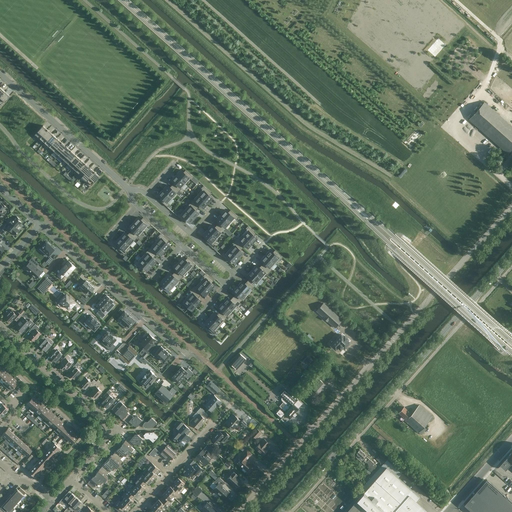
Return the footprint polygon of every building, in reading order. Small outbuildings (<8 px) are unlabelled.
[(458,97),(472,84),(467,79),(453,92),(458,97)] [(5,91),(0,96),(0,106),(10,96),(5,91)] [(469,119),(492,140),(508,154),(511,149),(511,126),(484,102),(469,119)] [(40,138),(48,129),(43,125),(33,136),(38,140),(40,139),(40,138)] [(44,143),(52,134),(48,129),(40,138),(40,139),(44,143)] [(472,144),(477,139),(468,130),(463,135),(472,144)] [(49,147),(57,138),(52,134),(44,143),(49,147)] [(54,151),(62,142),(57,138),(49,147),(54,151)] [(58,155),(66,146),(62,142),(54,151),(58,155)] [(63,159),(71,150),(66,146),(58,155),(63,159)] [(426,160),(437,169),(446,158),(435,149),(426,160)] [(68,164),(76,155),(71,150),(63,159),(68,164)] [(73,168),(81,159),(76,155),(68,164),(73,168)] [(77,172),(85,163),(81,159),(73,168),(77,172)] [(82,176),(90,167),(85,163),(77,172),(82,176)] [(86,180),(95,172),(90,167),(82,176),(86,180)] [(176,174),(176,175),(186,183),(190,179),(191,180),(194,177),(186,170),(183,172),(180,170),(176,174)] [(99,176),(95,172),(86,180),(85,182),(90,187),(99,176)] [(174,182),(172,184),(179,191),(186,183),(176,175),(175,175),(172,179),(172,180),(174,182)] [(163,189),(173,198),(179,191),(172,184),(170,187),(167,184),(167,185),(163,189)] [(198,194),(208,203),(208,202),(208,203),(212,198),(209,195),(212,193),(203,185),(201,188),(202,189),(198,194)] [(161,197),(159,199),(167,207),(170,204),(168,203),(173,198),(163,189),(162,190),(158,194),(159,194),(158,194),(161,197)] [(208,203),(198,194),(191,201),(198,208),(200,205),(203,208),(204,207),(204,208),(208,203),(207,203),(208,203)] [(185,209),(194,218),(195,217),(199,213),(198,213),(199,213),(196,210),(198,208),(191,201),(185,209)] [(179,212),(177,215),(185,223),(187,220),(190,223),(190,222),(191,222),(194,218),(185,209),(180,214),(179,212)] [(221,214),(221,215),(231,223),(235,219),(236,220),(239,217),(230,210),(228,212),(225,210),(221,214)] [(219,222),(217,224),(224,231),(231,223),(221,215),(220,215),(216,219),(217,219),(216,220),(219,222)] [(9,224),(7,227),(15,235),(19,230),(17,228),(22,222),(19,221),(20,219),(16,216),(12,221),(11,220),(8,223),(9,224)] [(134,222),(143,230),(143,231),(148,226),(149,227),(151,225),(143,217),(141,220),(138,217),(138,218),(137,217),(134,221),(134,222)] [(143,231),(143,230),(134,222),(133,223),(133,222),(129,226),(130,227),(129,227),(132,230),(130,232),(136,238),(137,238),(143,231)] [(208,229),(217,238),(224,231),(217,224),(215,227),(212,225),(211,225),(208,229)] [(243,234),(252,243),(253,242),(253,243),(257,239),(256,238),(257,238),(254,235),(256,233),(248,225),(245,228),(247,229),(243,234)] [(206,237),(204,239),(212,247),(214,244),(213,243),(217,238),(208,229),(207,230),(203,234),(206,237)] [(137,238),(136,238),(130,232),(128,234),(125,232),(124,232),(120,236),(121,237),(120,237),(130,246),(137,238)] [(167,243),(169,240),(161,233),(158,236),(160,237),(155,241),(165,250),(166,250),(169,246),(170,245),(167,243)] [(235,240),(243,248),(245,245),(248,248),(248,247),(249,248),(252,244),(252,243),(243,234),(238,239),(237,238),(235,240)] [(130,246),(120,237),(116,241),(116,242),(119,244),(116,247),(125,254),(127,252),(126,250),(130,246)] [(229,249),(239,258),(239,257),(240,257),(243,253),(241,250),(243,248),(235,240),(232,243),(233,244),(229,249)] [(165,251),(165,250),(155,241),(149,249),(156,255),(158,253),(161,255),(165,251)] [(46,242),(41,248),(49,255),(54,249),(50,246),(51,245),(48,242),(47,243),(46,242)] [(153,258),(156,255),(149,249),(142,256),(152,265),(156,261),(156,260),(153,258)] [(239,258),(229,249),(225,254),(224,253),(221,255),(230,263),(232,260),(234,263),(235,262),(239,258)] [(281,260),(283,257),(275,250),(273,252),(270,250),(269,250),(266,254),(266,255),(275,263),(279,259),(281,260)] [(275,263),(266,255),(265,255),(261,259),(262,259),(261,260),(264,262),(262,265),(270,272),(272,269),(271,268),(275,263)] [(152,265),(142,256),(138,261),(136,260),(134,263),(142,270),(145,268),(147,270),(148,270),(152,266),(151,266),(152,265)] [(36,267),(39,263),(32,257),(28,261),(30,262),(25,268),(34,276),(36,278),(40,273),(38,272),(40,271),(36,267)] [(178,261),(179,262),(178,262),(188,271),(192,266),(194,267),(196,265),(188,257),(185,260),(183,257),(182,258),(182,257),(178,261)] [(74,267),(75,266),(69,261),(67,263),(63,267),(63,268),(61,270),(62,270),(58,275),(61,278),(65,274),(67,275),(68,275),(71,272),(70,272),(72,270),(75,267),(74,267)] [(174,272),(181,278),(188,271),(178,262),(178,263),(178,262),(174,266),(174,267),(177,270),(174,272)] [(270,272),(262,265),(259,267),(257,265),(256,265),(252,269),(253,269),(252,270),(262,278),(266,274),(267,275),(270,272)] [(258,283),(262,278),(252,270),(251,270),(248,274),(248,275),(250,277),(248,280),(255,287),(256,288),(259,284),(258,283)] [(165,277),(175,286),(181,278),(174,272),(172,274),(169,272),(169,273),(169,272),(165,276),(165,277)] [(204,277),(200,282),(210,290),(214,286),(214,285),(211,283),(214,280),(205,273),(203,276),(204,277)] [(161,287),(169,294),(172,292),(170,290),(175,286),(165,277),(164,277),(161,281),(161,282),(163,284),(161,287)] [(67,288),(73,282),(70,279),(65,285),(67,288)] [(89,293),(94,288),(93,287),(92,286),(92,285),(88,282),(86,280),(84,282),(83,281),(80,284),(86,290),(85,291),(88,293),(89,292),(89,293)] [(238,285),(238,286),(247,295),(255,287),(248,280),(245,283),(242,281),(241,281),(238,285)] [(44,281),(37,288),(40,290),(44,286),(47,288),(49,286),(44,281)] [(209,291),(210,290),(200,282),(196,286),(194,285),(192,288),(200,295),(203,293),(205,295),(206,295),(210,291),(209,291)] [(233,296),(241,304),(240,303),(247,295),(238,286),(237,286),(233,290),(234,290),(233,291),(236,293),(233,296)] [(198,298),(200,295),(192,288),(190,291),(191,292),(187,296),(196,305),(197,305),(201,301),(200,301),(201,300),(198,298)] [(68,296),(66,294),(61,300),(60,301),(63,304),(64,303),(66,305),(65,306),(69,309),(70,308),(72,306),(77,310),(80,306),(72,299),(68,296)] [(113,301),(107,295),(97,305),(101,309),(100,310),(99,310),(97,313),(102,318),(105,315),(102,312),(103,310),(104,311),(108,306),(111,308),(114,305),(111,303),(113,301)] [(196,306),(196,305),(187,296),(182,301),(181,300),(179,303),(187,310),(189,308),(192,310),(193,310),(196,306)] [(224,302),(223,302),(233,311),(237,306),(238,307),(241,304),(233,296),(230,299),(228,297),(227,297),(223,301),(224,302)] [(219,307),(221,309),(219,312),(227,319),(230,317),(228,316),(233,311),(223,302),(222,302),(219,306),(219,307)] [(323,303),(317,311),(325,318),(324,318),(327,321),(328,320),(335,327),(342,320),(323,303)] [(39,311),(31,305),(29,307),(32,309),(31,310),(36,314),(39,311)] [(22,309),(19,312),(18,312),(16,314),(12,310),(5,317),(11,322),(14,318),(17,320),(25,311),(22,309)] [(125,311),(124,312),(120,309),(118,311),(122,314),(119,318),(125,323),(123,326),(127,329),(135,320),(130,316),(130,317),(128,316),(129,315),(125,311)] [(210,316),(210,317),(219,326),(226,318),(227,320),(227,319),(219,312),(217,314),(214,312),(213,312),(210,316)] [(101,324),(91,315),(90,315),(87,319),(83,317),(79,321),(83,325),(85,322),(94,330),(94,331),(101,324)] [(31,328),(35,323),(30,319),(29,321),(24,317),(16,326),(22,332),(28,325),(31,328)] [(205,322),(208,324),(206,327),(214,334),(216,332),(215,330),(219,326),(210,317),(209,317),(206,321),(205,322)] [(35,341),(41,334),(37,330),(39,327),(35,324),(31,329),(34,331),(29,336),(35,341)] [(116,339),(107,331),(107,330),(106,331),(100,337),(107,343),(105,346),(111,351),(115,346),(112,343),(116,339)] [(148,353),(155,345),(153,343),(155,339),(149,334),(141,343),(145,346),(143,348),(148,353)] [(341,334),(331,345),(335,349),(338,347),(340,349),(343,346),(345,348),(350,342),(347,340),(348,339),(345,336),(344,337),(341,334)] [(46,351),(52,344),(45,339),(46,338),(44,335),(40,340),(42,342),(39,345),(46,351)] [(55,362),(63,354),(58,350),(60,347),(57,344),(52,349),(55,351),(50,357),(55,362)] [(158,345),(153,350),(155,352),(155,353),(165,362),(171,355),(161,346),(160,347),(158,345)] [(129,362),(136,355),(128,348),(122,355),(129,362)] [(60,366),(64,369),(64,370),(66,368),(67,369),(72,363),(68,360),(70,357),(67,354),(61,361),(63,363),(60,366)] [(231,364),(237,369),(246,359),(240,354),(231,364)] [(148,361),(142,356),(139,359),(145,364),(148,361)] [(77,368),(80,364),(77,362),(70,371),(72,373),(69,376),(71,377),(72,377),(74,379),(81,371),(77,368)] [(182,367),(172,377),(178,383),(179,382),(178,382),(187,373),(190,375),(193,372),(188,368),(186,371),(182,367)] [(3,368),(2,368),(0,370),(0,378),(6,371),(7,372),(9,369),(8,368),(6,371),(3,368)] [(140,382),(146,387),(149,384),(150,384),(154,380),(153,380),(156,376),(154,374),(154,373),(150,370),(148,369),(146,372),(147,373),(147,374),(147,373),(145,375),(144,376),(143,378),(141,377),(139,380),(140,381),(140,382)] [(0,378),(0,379),(1,379),(4,382),(10,375),(11,376),(13,373),(12,372),(10,374),(7,372),(6,371),(0,378)] [(10,375),(4,382),(3,384),(7,387),(8,385),(14,378),(15,379),(17,377),(16,375),(14,378),(11,376),(10,375)] [(90,384),(93,386),(96,381),(94,379),(91,382),(85,377),(80,384),(86,389),(90,384)] [(319,394),(326,386),(317,377),(311,384),(313,387),(312,388),(319,394)] [(14,378),(8,385),(7,387),(11,391),(19,382),(19,383),(21,380),(20,379),(18,381),(15,379),(14,378)] [(96,386),(100,382),(98,380),(96,381),(93,386),(95,388),(90,393),(96,398),(102,392),(96,386)] [(120,384),(117,387),(124,394),(127,391),(120,384)] [(162,385),(158,390),(161,393),(159,395),(162,398),(164,396),(168,399),(173,394),(172,394),(175,391),(172,388),(169,391),(162,385)] [(211,390),(215,394),(219,390),(214,386),(211,390)] [(274,412),(281,418),(285,414),(290,419),(294,415),(295,416),(295,415),(294,414),(295,413),(296,414),(295,413),(299,409),(294,404),(298,400),(284,388),(279,394),(282,397),(282,398),(282,399),(282,400),(283,401),(284,401),(285,401),(286,400),(291,404),(285,411),(280,406),(274,412)] [(112,392),(111,392),(109,390),(103,397),(105,399),(101,403),(107,408),(115,400),(109,394),(112,392)] [(27,403),(31,406),(29,408),(30,409),(38,400),(37,399),(35,397),(37,394),(35,393),(33,395),(34,396),(27,403)] [(212,411),(216,406),(217,407),(222,402),(214,395),(205,405),(212,411)] [(38,400),(30,409),(34,412),(42,403),(41,402),(39,400),(41,398),(39,396),(37,399),(38,400)] [(42,403),(34,412),(36,410),(40,414),(46,407),(45,406),(43,404),(45,401),(43,400),(41,402),(42,403)] [(118,414),(119,415),(127,407),(120,400),(112,409),(117,414),(118,414)] [(2,404),(0,406),(0,408),(5,413),(8,409),(2,404)] [(50,410),(49,409),(47,407),(49,405),(47,404),(45,406),(46,407),(40,414),(38,415),(42,419),(44,417),(50,410)] [(418,432),(432,417),(419,405),(412,413),(404,407),(399,413),(406,419),(405,420),(418,432)] [(50,410),(44,417),(42,419),(42,420),(46,423),(54,414),(53,413),(51,411),(53,409),(51,407),(49,409),(50,410)] [(127,407),(119,415),(121,417),(126,422),(132,415),(127,412),(130,409),(127,407)] [(199,414),(195,419),(192,419),(190,422),(190,424),(193,426),(195,426),(198,429),(206,420),(202,416),(206,413),(200,408),(197,412),(199,414)] [(54,414),(46,423),(50,427),(52,425),(58,418),(57,417),(55,415),(57,412),(55,411),(53,413),(54,414)] [(58,418),(52,425),(56,428),(62,421),(61,420),(59,418),(61,416),(59,414),(57,417),(58,418)] [(132,415),(126,422),(128,424),(130,424),(131,422),(135,426),(137,425),(142,420),(138,416),(135,416),(134,417),(132,415)] [(234,415),(226,423),(233,429),(239,422),(245,428),(248,424),(243,419),(241,422),(240,421),(241,421),(234,415)] [(143,419),(142,420),(137,425),(139,427),(141,427),(143,425),(145,427),(153,427),(155,424),(157,424),(157,422),(152,417),(148,421),(145,421),(143,419)] [(62,421),(56,428),(54,430),(58,434),(60,432),(64,427),(66,425),(65,424),(63,422),(65,419),(64,418),(61,420),(62,421)] [(187,434),(191,430),(181,421),(176,427),(180,431),(173,439),(179,444),(180,443),(183,445),(190,437),(187,434)] [(66,425),(64,427),(60,432),(64,435),(70,428),(69,428),(67,426),(69,423),(68,422),(65,424),(66,425)] [(70,428),(64,435),(68,439),(74,432),(73,431),(71,429),(73,427),(72,425),(69,428),(70,428)] [(9,427),(2,435),(6,439),(7,438),(12,432),(11,431),(11,430),(9,427)] [(74,432),(68,439),(72,443),(78,436),(75,433),(77,430),(76,429),(73,431),(74,432)] [(256,439),(261,433),(257,429),(251,434),(256,439)] [(140,433),(138,435),(143,439),(144,440),(146,438),(149,438),(153,442),(158,436),(158,435),(156,435),(156,434),(157,433),(155,431),(154,432),(153,432),(146,432),(144,435),(141,433),(140,433)] [(223,434),(219,431),(212,439),(217,444),(221,440),(224,443),(230,436),(225,432),(223,434)] [(12,432),(7,438),(11,441),(16,435),(12,432)] [(129,437),(127,439),(133,445),(134,445),(135,443),(136,444),(139,444),(143,439),(138,435),(138,434),(135,434),(132,438),(130,437),(129,437)] [(16,435),(11,441),(15,445),(20,439),(16,435)] [(20,439),(15,445),(13,447),(15,449),(17,447),(19,449),(24,443),(20,439)] [(133,445),(127,439),(122,445),(121,446),(129,454),(131,451),(132,452),(135,449),(132,446),(133,445)] [(260,443),(255,448),(263,455),(268,449),(266,447),(269,443),(264,439),(261,443),(260,443)] [(23,452),(28,446),(24,443),(19,449),(17,450),(21,454),(23,452)] [(55,443),(51,447),(58,454),(62,449),(55,443)] [(171,459),(176,453),(167,445),(160,453),(168,460),(171,458),(171,459)] [(28,446),(23,452),(27,456),(32,450),(28,446)] [(129,454),(121,446),(119,448),(114,453),(120,459),(123,461),(129,454)] [(58,454),(51,447),(47,451),(54,458),(58,454)] [(219,454),(212,448),(207,453),(205,451),(202,450),(198,455),(202,463),(213,458),(215,459),(219,454)] [(371,471),(377,465),(365,455),(366,454),(360,449),(356,453),(360,456),(358,458),(363,462),(364,461),(370,466),(368,469),(371,471)] [(249,461),(248,462),(246,460),(252,454),(247,450),(241,456),(243,457),(238,463),(243,468),(242,468),(242,470),(244,472),(246,472),(247,471),(250,468),(252,469),(255,466),(249,461)] [(54,458),(47,451),(44,455),(51,462),(54,458)] [(511,452),(501,465),(505,468),(510,463),(511,464),(511,452)] [(120,459),(114,453),(109,459),(108,461),(116,468),(123,461),(120,459)] [(376,459),(382,464),(386,459),(380,454),(376,459)] [(51,462),(44,455),(40,459),(47,466),(51,462)] [(47,466),(40,459),(36,463),(43,470),(47,466)] [(116,468),(108,461),(106,462),(101,467),(110,476),(111,475),(108,473),(112,469),(114,471),(116,468)] [(43,470),(36,463),(33,467),(40,474),(43,470)] [(159,473),(158,472),(160,470),(152,463),(147,469),(146,469),(144,471),(147,474),(153,480),(159,473)] [(198,476),(204,470),(198,464),(194,468),(190,464),(183,472),(188,477),(189,477),(190,476),(193,479),(197,475),(198,476)] [(40,474),(33,467),(29,471),(36,478),(40,474)] [(110,476),(101,467),(96,473),(97,473),(95,475),(104,482),(108,477),(106,475),(107,474),(110,476)] [(370,511),(422,511),(424,510),(418,504),(416,502),(420,497),(386,467),(357,500),(370,511)] [(236,478),(235,477),(237,474),(234,471),(227,478),(230,481),(229,482),(232,485),(235,488),(237,487),(240,484),(242,482),(237,478),(236,478)] [(145,476),(142,474),(138,478),(146,485),(148,483),(149,484),(153,480),(147,474),(145,476)] [(104,482),(95,475),(94,476),(89,482),(95,487),(99,483),(101,485),(104,482)] [(223,498),(229,492),(222,486),(225,482),(219,477),(214,482),(217,485),(213,489),(223,498)] [(146,485),(138,478),(135,482),(137,484),(135,487),(141,493),(145,488),(144,487),(146,485)] [(185,488),(183,486),(186,482),(185,481),(183,482),(178,478),(174,482),(175,483),(173,485),(181,492),(183,494),(187,490),(185,488)] [(511,511),(511,502),(487,480),(475,494),(474,494),(465,505),(473,511),(511,511)] [(141,493),(135,487),(132,485),(130,487),(127,491),(135,498),(136,496),(137,497),(141,493)] [(181,492),(173,485),(171,487),(170,486),(167,491),(173,497),(175,494),(177,496),(181,492)] [(197,496),(202,490),(197,485),(192,491),(197,496)] [(20,487),(18,490),(16,488),(14,489),(15,490),(13,493),(20,499),(24,495),(26,492),(20,487)] [(105,497),(111,491),(108,488),(102,494),(105,497)] [(135,498),(127,491),(123,495),(126,497),(123,500),(130,506),(134,501),(133,501),(135,498)] [(173,497),(167,491),(163,495),(164,496),(162,498),(170,505),(173,501),(171,499),(173,497)] [(20,499),(13,493),(11,495),(10,494),(9,496),(17,503),(20,499)] [(67,494),(60,502),(62,504),(63,504),(64,502),(69,506),(71,504),(77,497),(72,493),(69,496),(67,494)] [(17,503),(9,496),(7,497),(8,498),(6,501),(13,507),(17,503)] [(77,497),(71,504),(69,506),(75,511),(76,511),(81,507),(79,505),(82,502),(77,497)] [(170,505),(162,498),(160,500),(159,499),(155,504),(162,510),(164,507),(166,509),(169,506),(170,505)] [(121,502),(119,500),(113,507),(119,511),(122,511),(123,511),(125,509),(126,510),(130,506),(123,500),(121,502)] [(346,511),(370,511),(357,500),(346,511)] [(13,507),(6,501),(4,503),(3,502),(2,504),(10,511),(13,507)] [(215,511),(217,511),(211,506),(213,504),(210,501),(208,503),(207,502),(202,508),(206,511),(215,511)]
